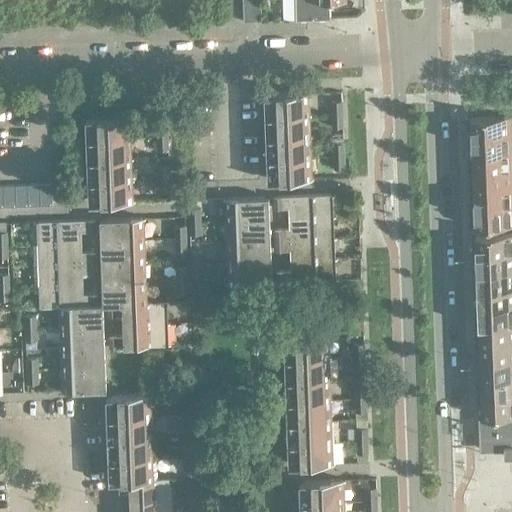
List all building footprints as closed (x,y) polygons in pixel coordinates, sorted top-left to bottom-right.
[(261,0),(243,0),(244,20),(262,20),(261,0)] [(295,0),(296,18),(330,17),(329,0),(295,0)] [(270,93),(265,94),(266,115),(307,114),(306,92),(270,93)] [(342,100),(331,100),(332,113),(343,112),(342,100)] [(343,112),(332,113),(332,125),(343,125),(343,112)] [(127,114),(87,116),(88,138),(128,136),(127,114)] [(307,114),(266,115),(267,136),(308,135),(307,114)] [(511,114),(470,117),(471,136),(511,135),(511,123),(511,122),(511,114)] [(157,123),(157,135),(168,135),(167,122),(157,123)] [(168,135),(157,135),(157,148),(168,148),(168,135)] [(308,156),(308,135),(267,136),(268,157),(308,156)] [(511,135),(471,136),(472,154),(511,152),(511,144),(511,145),(511,135)] [(128,136),(88,138),(88,159),(129,157),(128,136)] [(333,142),(334,155),(345,154),(344,142),(333,142)] [(511,152),(472,154),(472,172),(511,170),(511,152)] [(345,154),(334,155),(334,167),(345,167),(345,154)] [(309,178),(308,156),(268,157),(269,179),(309,178)] [(129,157),(88,159),(89,180),(94,180),(130,179),(129,157)] [(158,165),(158,178),(169,177),(169,164),(158,165)] [(511,170),(472,172),(473,189),(511,187),(511,170)] [(169,177),(158,178),(159,190),(170,190),(169,177)] [(130,179),(94,180),(89,180),(90,202),(130,201),(130,179)] [(52,182),(40,183),(41,204),(53,203),(52,182)] [(28,183),(15,184),(16,205),(28,204),(28,183)] [(40,183),(28,183),(28,204),(41,204),(40,183)] [(15,184),(3,184),(4,205),(16,205),(15,184)] [(511,187),(473,189),(474,207),(511,206),(511,187)] [(289,206),(289,217),(331,215),(330,193),(274,195),(274,207),(289,206)] [(268,195),(228,197),(229,219),(269,217),(268,195)] [(511,206),(474,207),(475,226),(511,224),(511,206)] [(200,207),(189,208),(190,220),(201,220),(200,207)] [(275,228),(276,238),(332,236),(331,215),(289,217),(289,227),(275,228)] [(141,216),(105,217),(101,218),(102,240),(142,238),(141,216)] [(269,217),(229,219),(230,240),(270,238),(269,217)] [(39,220),(39,221),(40,242),(82,240),(81,230),(96,229),(95,218),(39,220)] [(201,220),(190,220),(190,233),(201,233),(201,220)] [(175,224),(175,237),(186,236),(185,224),(175,224)] [(22,230),(12,230),(12,239),(22,239),(22,230)] [(511,231),(475,233),(476,253),(511,251),(511,231)] [(186,236),(175,237),(176,250),(187,249),(186,236)] [(332,236),(276,238),(276,249),(290,248),(291,259),(333,257),(332,236)] [(142,238),(102,240),(102,261),(143,259),(142,238)] [(270,238),(230,240),(230,261),(271,260),(270,238)] [(82,240),(40,242),(41,263),(97,261),(96,250),(82,251),(82,240)] [(8,243),(0,243),(0,256),(8,256),(8,243)] [(202,250),(191,250),(191,263),(202,262),(202,250)] [(511,251),(476,253),(477,271),(511,269),(511,251)] [(277,270),(277,281),(334,279),(333,257),(291,259),(291,269),(277,270)] [(143,259),(102,261),(103,282),(143,280),(143,259)] [(271,260),(230,261),(231,283),(272,281),(271,260)] [(97,261),(41,263),(41,284),(83,283),(83,272),(97,272),(97,261)] [(202,262),(191,263),(192,275),(203,275),(202,262)] [(176,267),(177,279),(188,279),(187,266),(176,267)] [(511,269),(477,271),(477,289),(511,287),(511,269)] [(0,273),(0,285),(9,286),(9,273),(0,273)] [(188,279),(177,279),(177,292),(188,291),(188,279)] [(143,280),(103,282),(104,304),(108,303),(144,300),(143,280)] [(83,283),(41,284),(42,306),(62,305),(98,304),(98,303),(98,292),(84,293),(83,283)] [(9,286),(0,285),(0,298),(10,298),(9,286)] [(511,287),(477,289),(478,307),(511,305),(511,287)] [(108,303),(109,311),(123,310),(124,323),(165,322),(165,300),(144,300),(108,303)] [(98,304),(62,305),(63,326),(104,324),(103,302),(98,303),(98,304)] [(511,305),(478,307),(479,325),(511,323),(511,305)] [(36,314),(25,314),(25,327),(36,327),(36,314)] [(165,322),(124,323),(124,334),(109,334),(110,346),(166,344),(165,322)] [(511,323),(479,325),(479,343),(511,341),(511,323)] [(104,324),(63,326),(64,347),(104,345),(104,324)] [(36,327),(25,327),(26,340),(37,339),(36,327)] [(326,334),(285,336),(286,358),(327,356),(326,334)] [(511,341),(479,343),(480,360),(511,358),(511,341)] [(353,342),(354,355),(365,355),(364,342),(353,342)] [(104,345),(64,347),(65,368),(105,367),(104,345)] [(365,355),(354,355),(354,368),(365,367),(365,355)] [(27,357),(27,369),(38,369),(38,356),(27,357)] [(327,356),(286,358),(287,379),(291,379),(327,377),(327,356)] [(23,369),(22,357),(15,357),(12,364),(13,370),(23,369)] [(511,358),(480,360),(480,378),(511,377),(511,358)] [(105,367),(65,368),(66,390),(106,388),(105,367)] [(38,369),(27,369),(28,382),(39,382),(38,369)] [(354,375),(355,397),(366,397),(366,384),(365,375),(354,375)] [(327,377),(291,379),(287,379),(288,400),(328,398),(327,377)] [(511,377),(480,378),(481,396),(511,395),(511,377)] [(148,393),(107,394),(108,416),(149,415),(148,393)] [(511,395),(481,396),(482,416),(511,414),(511,395)] [(366,397),(355,397),(356,410),(367,410),(366,397)] [(328,398),(288,400),(288,421),(329,419),(328,398)] [(184,401),(184,413),(195,413),(195,400),(184,401)] [(195,413),(184,413),(185,426),(196,426),(195,413)] [(511,414),(482,416),(482,419),(483,418),(484,445),(503,444),(504,454),(511,454),(511,414)] [(149,415),(108,416),(109,437),(149,436),(149,415)] [(329,419),(288,421),(289,442),(330,440),(329,419)] [(356,427),(357,439),(368,439),(367,426),(356,427)] [(149,436),(109,437),(110,459),(150,457),(149,436)] [(368,439),(357,439),(357,452),(368,452),(368,439)] [(330,440),(289,442),(290,464),(330,463),(330,440)] [(185,443),(186,456),(197,455),(196,442),(185,443)] [(197,455),(186,456),(186,468),(197,468),(197,455)] [(110,459),(111,480),(115,480),(171,477),(171,476),(151,477),(150,457),(110,459)] [(115,480),(115,490),(130,490),(130,500),(172,498),(171,477),(115,480)] [(204,477),(192,477),(193,487),(205,487),(204,477)] [(341,478),(301,480),(301,502),(342,500),(341,478)] [(366,487),(367,499),(378,499),(377,486),(366,487)] [(116,511),(172,511),(172,498),(130,500),(131,511),(116,511)] [(378,499),(367,499),(367,511),(372,511),(378,511),(378,499)] [(342,511),(342,500),(301,502),(301,511),(342,511)]
